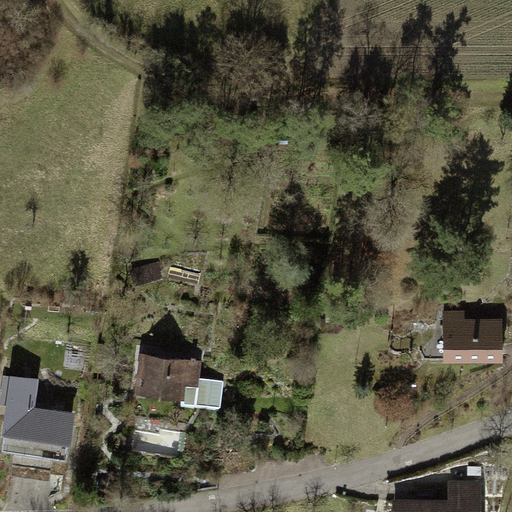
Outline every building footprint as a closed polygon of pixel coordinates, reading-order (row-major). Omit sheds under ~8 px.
[(159,264),(134,271),(137,284),(162,277),(159,264)] [(459,311),(446,311),(446,360),(482,359),(482,345),(504,345),(503,320),(459,321),(459,311)] [(202,362),(144,354),(139,391),(184,397),(183,403),(222,408),(225,381),(200,378),(202,362)] [(74,414),(10,405),(4,444),(16,446),(12,476),(51,482),(56,452),(69,454),(74,414)] [(135,438),(134,437),(122,436),(119,450),(133,452),(135,438)] [(224,450),(233,451),(235,437),(226,436),(224,450)] [(452,503),(396,503),(395,511),(481,511),(481,485),(452,485),(452,503)]
